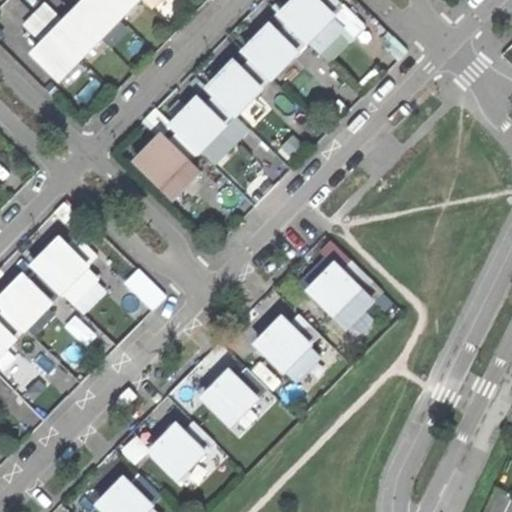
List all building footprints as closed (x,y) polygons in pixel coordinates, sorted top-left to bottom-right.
[(92,0),(87,5),(79,14),(107,42),(126,24),(101,0),(92,0)] [(101,0),(126,24),(147,3),(143,0),(101,0)] [(281,19),(312,49),(314,47),(339,22),(341,20),(339,17),(321,0),(299,0),(293,7),(281,19)] [(338,0),(321,0),(339,17),(348,9),(338,0)] [(44,10),(38,16),(57,35),(69,24),(49,5),(44,10)] [(69,24),(57,35),(86,63),(107,42),(79,14),(69,24)] [(26,28),(45,47),(57,35),(38,16),(31,23),(26,28)] [(349,31),(339,22),(314,47),(323,57),(349,31)] [(245,55),(276,86),(282,81),(299,63),(305,57),(274,26),(259,41),(245,55)] [(36,56),(65,85),(86,63),(57,35),(45,47),(36,56)] [(222,79),(209,91),(241,122),(243,121),(264,99),(269,94),(237,63),(222,79)] [(304,68),(299,63),(282,81),(286,86),(304,68)] [(173,128),(204,159),(233,131),(202,99),(186,115),(173,128)] [(275,109),(264,99),(243,121),(253,131),(275,109)] [(150,151),(137,165),(165,193),(194,163),(166,136),(150,151)] [(206,175),(194,163),(165,193),(177,205),(206,175)] [(81,238),(72,247),(92,268),(102,258),(81,238)] [(36,268),(67,299),(68,297),(93,272),(95,270),(92,268),(72,247),(64,240),(50,254),(36,268)] [(356,262),(347,271),(368,292),(377,283),(356,262)] [(323,281),(310,295),(339,322),(368,292),(347,271),(340,265),(323,281)] [(104,282),(93,272),(68,297),(79,307),(104,282)] [(13,292),(0,304),(0,306),(30,336),(37,330),(50,317),(59,308),(28,276),(13,292)] [(380,304),(368,292),(339,322),(350,334),(380,304)] [(58,325),(50,317),(37,330),(45,337),(58,325)] [(303,317),(293,326),(314,347),(323,337),(303,317)] [(270,335),(258,347),(288,378),(291,376),(316,351),(317,350),(314,347),(293,326),(287,319),(270,335)] [(0,366),(23,344),(0,320),(0,366)] [(325,360),(316,351),(291,376),(300,385),(325,360)] [(251,369),(241,379),(262,400),(272,391),(251,369)] [(204,401),(236,434),(242,428),(257,413),(266,404),(262,400),(241,379),(234,371),(218,387),(204,401)] [(266,421),(257,413),(242,428),(251,437),(266,421)] [(197,423),(188,432),(209,452),(218,443),(197,423)] [(165,441),(152,455),(182,485),(184,483),(203,463),(211,455),(209,452),(188,432),(181,425),(165,441)] [(210,470),(203,463),(184,483),(191,489),(210,470)] [(144,476),(134,485),(156,507),(166,497),(144,476)] [(113,496),(100,509),(103,511),(157,511),(159,510),(156,507),(134,485),(129,480),(113,496)]
